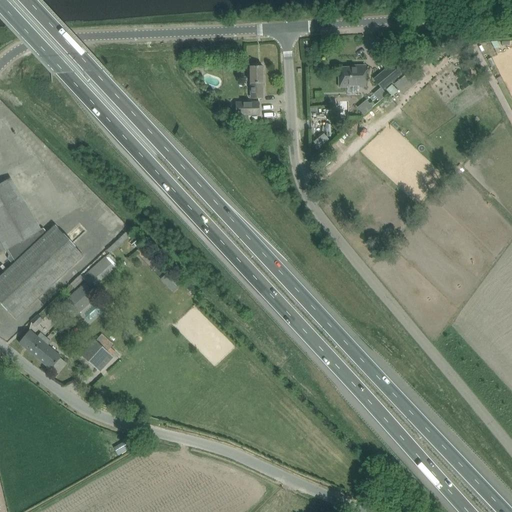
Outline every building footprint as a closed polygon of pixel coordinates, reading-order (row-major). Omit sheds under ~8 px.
[(374,79),(382,90),(400,74),(392,64),(374,79)] [(250,66),(250,84),(253,83),(253,99),(263,99),(262,66),(250,66)] [(341,78),(338,78),(339,88),(346,88),(346,86),(359,86),(359,87),(365,87),(365,66),(357,66),(357,68),(341,68),(341,78)] [(235,103),(235,115),(259,115),(259,103),(235,103)] [(321,150),(332,141),(326,133),(315,142),(321,150)] [(0,300),(12,313),(12,315),(15,319),(83,256),(54,225),(46,233),(42,229),(40,230),(10,179),(0,185),(0,240),(5,250),(6,250),(10,257),(9,258),(10,259),(11,260),(14,263),(0,276),(0,300)] [(111,230),(119,222),(107,210),(99,219),(111,230)] [(81,276),(91,289),(106,275),(109,277),(116,271),(104,257),(81,276)] [(55,310),(67,323),(71,320),(96,296),(85,284),(55,310)] [(102,294),(105,297),(114,288),(111,285),(102,294)] [(30,321),(36,327),(43,320),(37,315),(30,321)] [(19,343),(50,369),(51,368),(57,373),(66,362),(47,346),(50,341),(40,332),(36,337),(29,330),(25,335),(19,343)] [(106,351),(113,344),(102,334),(82,356),(99,372),(112,357),(106,351)] [(120,454),(129,449),(125,442),(116,447),(120,454)]
